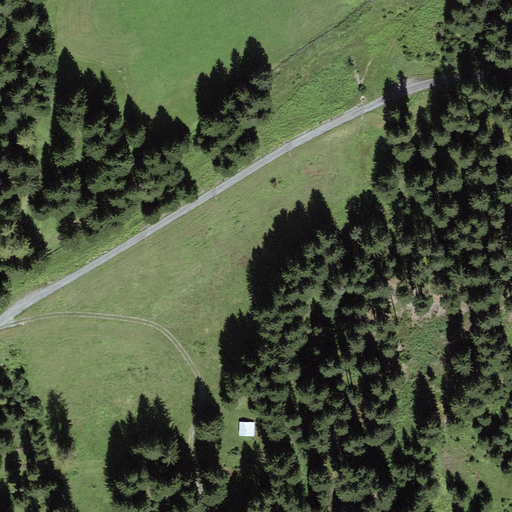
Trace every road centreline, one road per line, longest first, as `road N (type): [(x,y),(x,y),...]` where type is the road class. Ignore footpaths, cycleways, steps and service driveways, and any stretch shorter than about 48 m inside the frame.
road 1 (track): [(211,511),(193,490),(201,385),(169,336),(122,312),(0,326)]
road 2 (track): [(280,152),(0,322)]
road 3 (track): [(280,152),(417,86),(511,76)]
